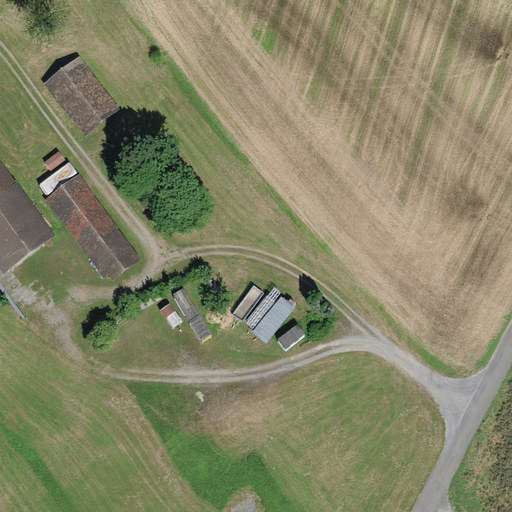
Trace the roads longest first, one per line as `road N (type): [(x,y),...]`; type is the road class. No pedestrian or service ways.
road 1 (track): [(0,47),(163,252),(243,246),(287,263),(374,342)]
road 2 (unclassified): [(511,331),(424,511)]
road 3 (track): [(163,252),(112,287),(76,288),(37,307)]
